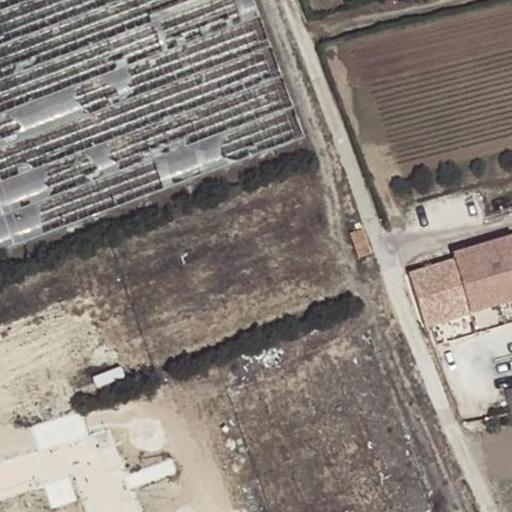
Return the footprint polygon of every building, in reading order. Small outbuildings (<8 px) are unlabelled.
[(254,0),(0,0),(0,255),(307,140),(254,0)] [(297,183),(0,296),(0,425),(340,295),(297,183)] [(347,216),(335,220),(343,243),(355,239),(347,216)] [(497,251),(476,258),(492,309),(511,302),(511,237),(495,243),(497,251)] [(476,258),(453,265),(432,272),(403,281),(423,328),(426,334),(436,330),(434,323),(445,320),(468,313),(469,316),(492,309),(476,258)]
